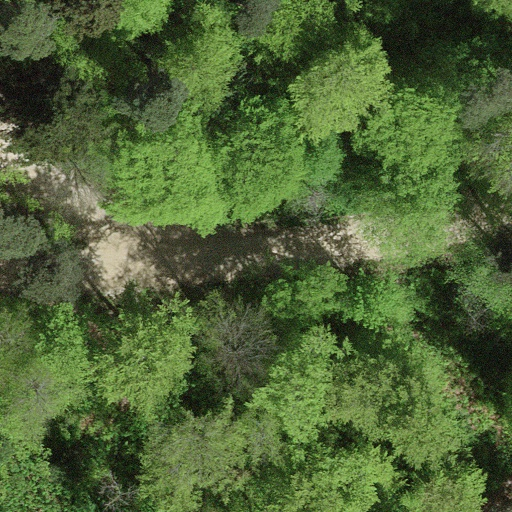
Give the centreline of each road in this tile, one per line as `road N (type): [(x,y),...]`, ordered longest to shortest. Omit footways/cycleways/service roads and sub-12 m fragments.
road 1 (track): [(511,201),(110,266),(0,274)]
road 2 (track): [(0,157),(98,235),(110,266)]
